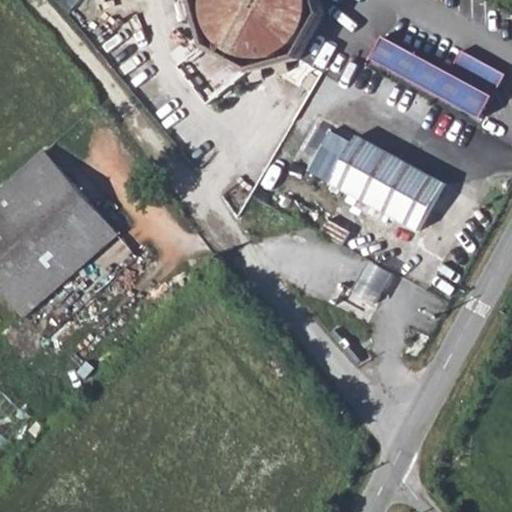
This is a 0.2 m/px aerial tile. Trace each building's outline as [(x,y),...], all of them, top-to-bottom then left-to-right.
[(190,0),(205,45),(252,72),(254,81),(291,70),(292,61),(301,57),(326,9),(322,0),(190,0)] [(386,40),(374,62),(484,120),(510,77),(465,53),(454,74),(386,40)] [(358,132),(333,180),(421,227),(447,179),(358,132)] [(47,150),(0,189),(0,285),(5,292),(98,211),(47,150)] [(98,211),(5,292),(24,315),(119,236),(98,211)] [(0,386),(0,452),(35,420),(2,385),(0,386)]
